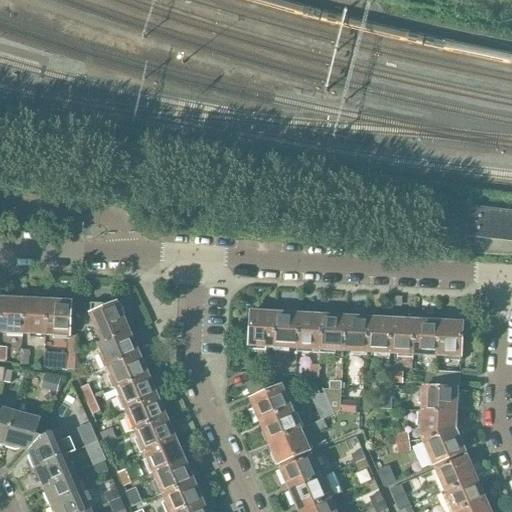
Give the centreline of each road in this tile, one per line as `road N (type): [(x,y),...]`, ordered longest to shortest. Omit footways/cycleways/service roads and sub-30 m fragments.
road 1 (residential): [(195,256),(503,275)]
road 2 (residential): [(252,511),(188,363),(195,256)]
road 3 (residential): [(503,275),(498,417),(511,450)]
road 4 (residential): [(120,251),(113,218),(96,209),(0,199)]
road 5 (residential): [(0,247),(120,251)]
